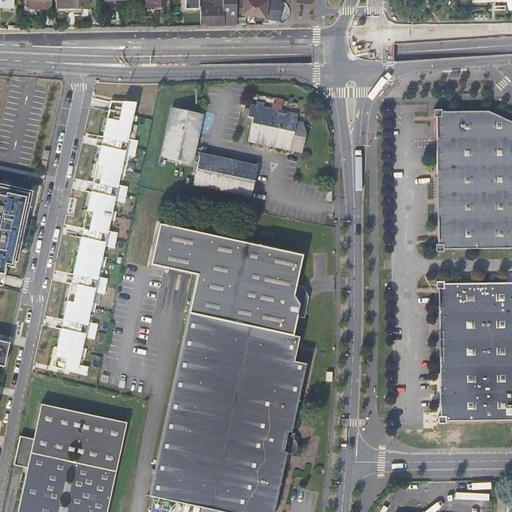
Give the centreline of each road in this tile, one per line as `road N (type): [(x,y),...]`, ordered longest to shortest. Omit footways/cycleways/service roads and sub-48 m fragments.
road 1 (secondary): [(511,41),(231,52),(25,47)]
road 2 (secondary): [(46,62),(511,49)]
road 3 (residential): [(74,67),(83,88),(0,484)]
road 4 (secondary): [(340,36),(25,47)]
road 5 (secondary): [(355,194),(347,462)]
road 6 (secondary): [(74,67),(340,71)]
road 7 (unclassified): [(347,462),(511,462)]
road 8 (secondary): [(511,30),(371,35)]
road 9 (secondary): [(355,194),(370,70)]
road 10 (secondary): [(340,71),(355,194)]
